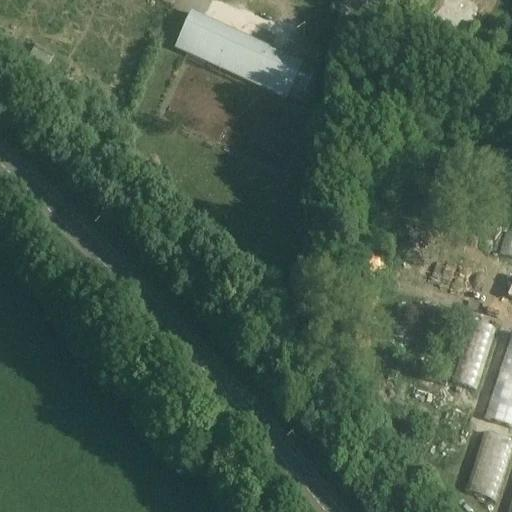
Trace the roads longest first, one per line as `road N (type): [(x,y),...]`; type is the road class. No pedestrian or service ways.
road 1 (tertiary): [(332,511),(0,157)]
road 2 (unclassified): [(511,75),(471,60),(379,0)]
